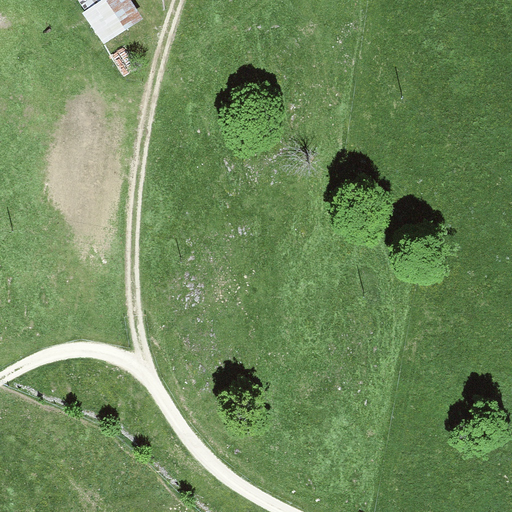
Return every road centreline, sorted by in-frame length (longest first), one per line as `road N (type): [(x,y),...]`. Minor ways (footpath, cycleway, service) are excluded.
road 1 (track): [(178,0),(141,142),(136,194),(133,277),(147,369)]
road 2 (track): [(291,511),(232,481),(188,441),(147,369),(126,354),(72,346),(0,380)]
